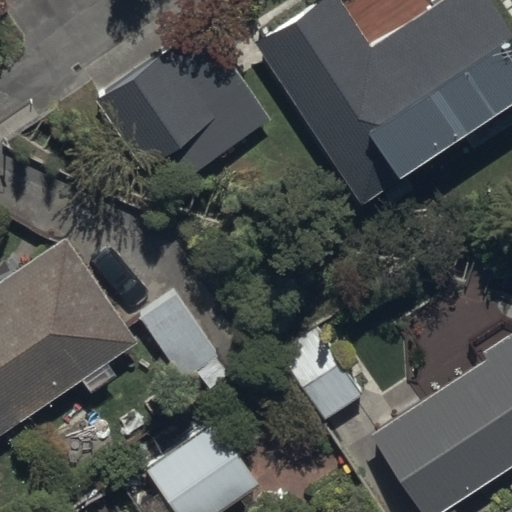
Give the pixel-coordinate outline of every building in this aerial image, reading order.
[(332,0),(252,56),(367,220),(511,119),(511,21),(497,0),(445,0),(370,53),(332,0)] [(95,91),(97,94),(151,185),(268,115),(221,35),(178,61),(170,47),(95,91)] [(70,247),(0,295),(0,442),(139,346),(70,247)] [(224,363),(175,287),(137,312),(180,378),(195,369),(201,378),(224,363)] [(362,392),(315,322),(276,348),(323,418),(362,392)] [(511,354),(381,440),(428,511),(467,511),(511,483),(511,354)] [(146,465),(176,511),(210,511),(258,481),(208,403),(157,436),(167,451),(146,465)]
